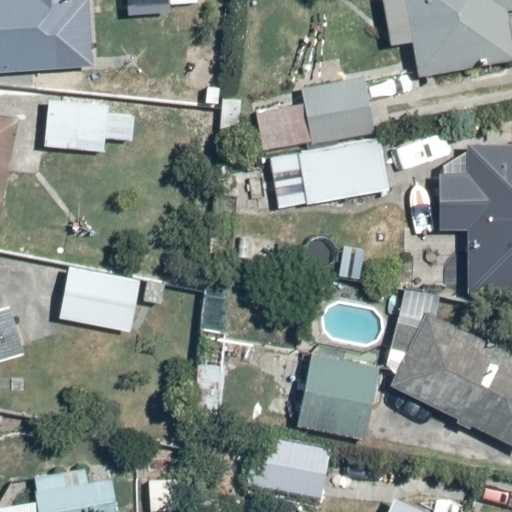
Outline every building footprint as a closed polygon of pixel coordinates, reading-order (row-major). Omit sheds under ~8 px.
[(0,0),(0,72),(95,67),(90,0),(0,0)] [(511,0),(384,0),(392,47),(414,43),(420,77),(511,60),(511,28),(509,11),(511,10),(511,0)] [(362,72),(256,87),(264,144),(370,128),(362,72)] [(134,104),(47,99),(44,147),(131,152),(134,104)] [(0,218),(19,121),(0,117),(0,218)] [(383,137),(241,160),(246,189),(271,185),(275,205),(391,186),(383,137)] [(511,146),(469,146),(470,174),(442,174),(442,231),(468,231),(469,293),(511,292),(511,146)] [(132,277),(64,267),(56,320),(124,330),(132,277)] [(0,362),(26,355),(11,307),(0,310),(0,362)] [(511,351),(428,312),(392,388),(511,444),(511,351)] [(373,365),(309,352),(295,425),(359,438),(373,365)] [(227,361),(196,358),(191,397),(223,401),(227,361)] [(335,442),(249,429),(241,482),(327,496),(335,442)] [(119,511),(118,464),(35,466),(36,511),(119,511)] [(189,480),(187,511),(241,511),(243,483),(189,480)] [(440,511),(395,492),(386,511),(440,511)]
